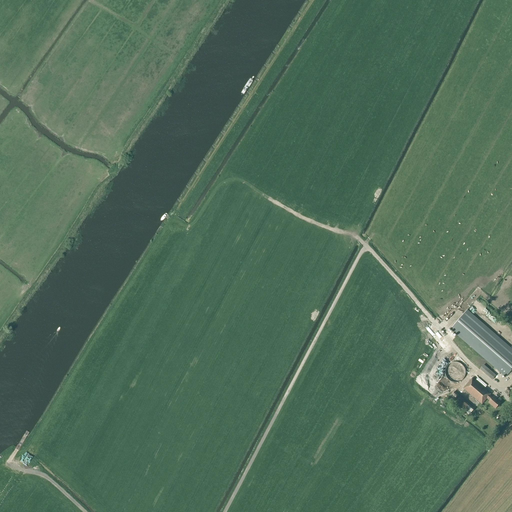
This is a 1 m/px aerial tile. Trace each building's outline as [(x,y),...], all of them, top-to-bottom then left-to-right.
[(511,369),(511,349),(467,310),(451,329),(506,377),(511,369)] [(445,372),(445,373),(445,374),(445,375),(446,376),(446,377),(446,378),(447,378),(447,379),(448,380),(449,381),(450,381),(450,382),(451,382),(452,383),(453,383),(454,383),(455,383),(456,383),(457,383),(458,382),(459,382),(460,382),(461,381),(462,380),(463,379),(464,378),(464,377),(465,376),(465,375),(465,374),(466,373),(466,372),(465,371),(465,370),(465,369),(464,368),(464,367),(463,366),(463,365),(462,365),(461,364),(460,364),(459,363),(458,363),(457,362),(456,362),(455,362),(454,362),(453,362),(452,363),(451,363),(450,364),(449,364),(448,365),(447,366),(446,367),(446,368),(445,369),(445,370),(445,371),(445,372)] [(492,380),(495,376),(483,365),(480,369),(492,380)] [(493,398),(490,395),(491,394),(472,378),(464,388),(482,404),(487,398),(490,401),(489,403),(496,409),(501,403),(494,397),(493,398)] [(465,412),(471,405),(455,392),(449,398),(465,412)]
